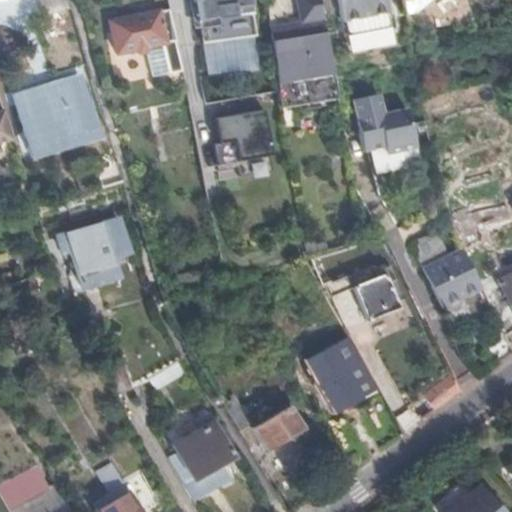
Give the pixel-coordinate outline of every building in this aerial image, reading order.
[(60,13),(72,10),(69,0),(40,0),(46,17),(60,13)] [(249,0),(193,0),(201,44),(255,35),(249,0)] [(285,24),(286,31),(271,33),(275,58),(285,56),(289,82),(333,77),(332,68),(324,20),(322,11),(320,0),(297,0),(300,23),(285,24)] [(335,0),(342,25),(390,15),(386,0),(335,0)] [(412,0),(411,1),(402,4),(405,17),(416,14),(434,0),(412,0)] [(169,9),(159,11),(136,15),(137,21),(129,29),(113,32),(117,52),(134,48),(134,49),(138,51),(144,50),(146,46),(164,42),(170,72),(182,70),(176,40),(169,9)] [(136,15),(110,21),(113,32),(129,29),(137,21),(136,15)] [(390,15),(342,25),(345,40),(393,30),(390,15)] [(285,24),(270,26),(271,33),(286,31),(285,24)] [(146,46),(153,76),(170,72),(164,42),(146,46)] [(275,58),(278,82),(280,95),(336,90),(335,84),(333,77),(289,82),(285,56),(275,58)] [(45,86),(63,143),(94,135),(77,77),(45,86)] [(31,153),(63,143),(45,86),(14,95),(31,153)] [(382,95),(357,100),(364,130),(361,131),(362,137),(368,135),(372,152),(384,149),(386,156),(420,148),(412,110),(387,115),(382,95)] [(219,168),(222,183),(275,172),(272,157),(274,157),(264,111),(215,122),(220,146),(214,147),(219,168)] [(0,146),(13,143),(4,114),(0,115),(0,146)] [(368,135),(362,137),(366,153),(372,152),(368,135)] [(511,222),(510,210),(453,222),(468,251),(491,240),(484,230),(511,223),(511,222)] [(127,254),(118,222),(58,238),(63,252),(70,251),(81,286),(118,276),(112,257),(127,254)] [(462,257),(422,276),(439,312),(479,293),(484,291),(467,255),(462,257)] [(386,273),(355,286),(369,319),(399,307),(386,273)] [(511,276),(502,282),(484,291),(502,327),(505,332),(511,347),(511,276)] [(301,305),(320,295),(314,283),(295,292),(301,305)] [(355,286),(326,297),(344,329),(369,319),(355,286)] [(497,362),(511,350),(511,347),(505,332),(502,327),(484,336),(497,362)] [(378,390),(349,337),(305,362),(334,415),(378,390)] [(460,388),(454,376),(425,396),(434,407),(460,388)] [(220,403),(237,431),(249,424),(231,395),(220,403)] [(302,427),(289,406),(252,428),(265,449),(302,427)] [(208,425),(170,448),(191,481),(229,459),(208,425)] [(123,482),(112,463),(98,472),(111,494),(97,501),(101,511),(99,511),(141,511),(157,503),(140,472),(123,482)] [(12,511),(58,485),(45,464),(0,490),(0,494),(10,511),(12,511)] [(505,511),(481,485),(450,511),(505,511)] [(63,511),(57,496),(47,501),(51,511),(63,511)]
